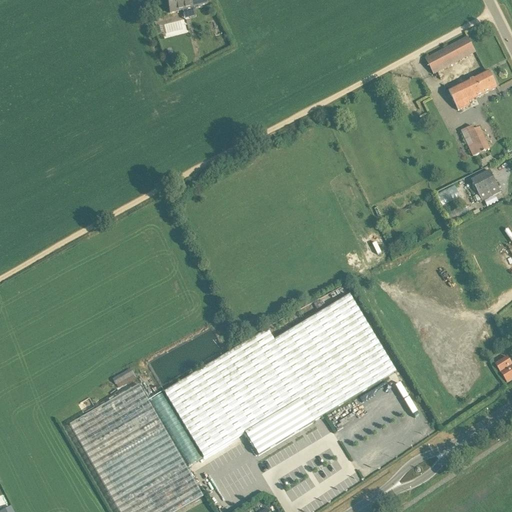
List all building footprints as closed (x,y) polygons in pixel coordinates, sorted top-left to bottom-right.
[(206,0),(158,0),(163,15),(169,13),(170,14),(207,4),(206,0)] [(468,38),(426,60),(433,75),(476,52),(468,38)] [(489,71),(485,73),(448,91),(458,111),(470,106),(468,102),(497,88),(489,71)] [(413,98),(406,100),(409,110),(416,108),(413,98)] [(461,132),(473,157),(489,149),(478,124),(461,132)] [(494,162),(491,156),(480,162),(483,167),(494,162)] [(472,183),(479,195),(483,202),(502,192),(491,173),(472,183)] [(258,456),(314,423),(313,422),(395,373),(349,296),(274,341),(267,330),(164,392),(184,427),(182,428),(161,394),(149,401),(189,467),(201,460),(185,432),(187,431),(203,459),(244,434),(245,434),(244,435),(245,438),(247,438),(258,456)] [(511,364),(507,357),(495,365),(501,373),(507,383),(511,379),(511,364)] [(129,369),(127,371),(112,379),(117,389),(135,379),(129,369)] [(119,511),(176,511),(203,497),(139,386),(69,425),(119,511)]
